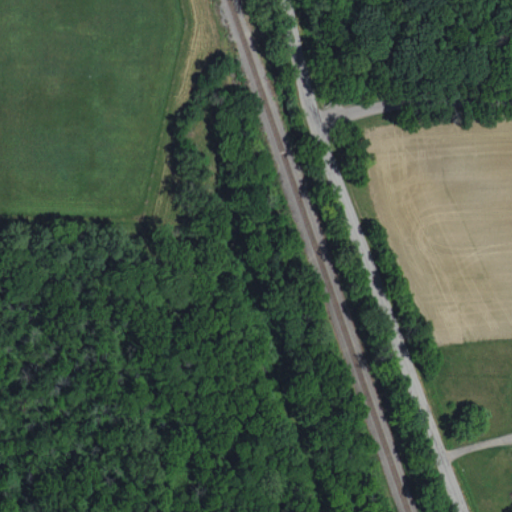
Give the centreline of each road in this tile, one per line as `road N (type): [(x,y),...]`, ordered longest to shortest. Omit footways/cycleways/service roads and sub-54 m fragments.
road 1 (tertiary): [(459,511),(324,118),(302,80),(285,0)]
road 2 (residential): [(324,118),(408,98),(511,96)]
